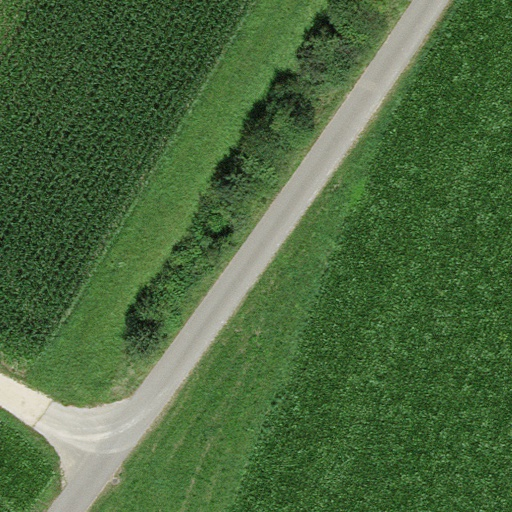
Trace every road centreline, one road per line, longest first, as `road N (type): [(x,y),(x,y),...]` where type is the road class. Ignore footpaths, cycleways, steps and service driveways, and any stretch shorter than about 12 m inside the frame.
road 1 (track): [(430,0),(61,511)]
road 2 (track): [(104,454),(0,393)]
